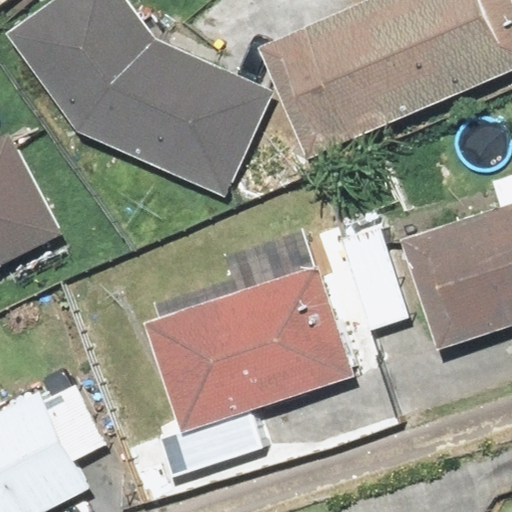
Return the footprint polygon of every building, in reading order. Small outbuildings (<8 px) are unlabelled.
[(0,0),(0,17),(24,0),(0,0)] [(153,0),(44,0),(18,19),(91,123),(237,192),(290,79),(170,23),(153,0)] [(511,0),(413,0),(290,50),(329,144),(511,70),(511,0)] [(0,268),(70,235),(18,131),(0,139),(0,268)] [(511,205),(411,237),(446,345),(511,324),(511,205)] [(388,210),(344,223),(378,332),(421,319),(388,210)] [(323,264),(151,324),(187,426),(359,366),(323,264)] [(0,511),(46,511),(99,484),(45,386),(0,409),(0,511)]
